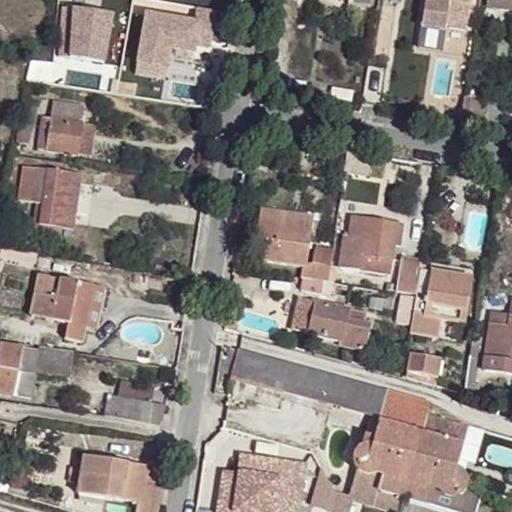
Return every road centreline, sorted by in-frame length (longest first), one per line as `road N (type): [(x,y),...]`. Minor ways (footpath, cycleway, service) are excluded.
road 1 (residential): [(176,511),(238,114)]
road 2 (residential): [(238,114),(511,158)]
road 3 (unknown): [(205,328),(464,409)]
